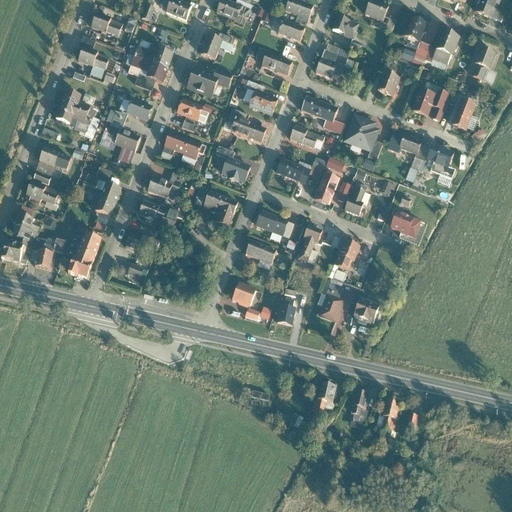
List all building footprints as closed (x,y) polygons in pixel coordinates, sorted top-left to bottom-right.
[(173,0),(168,14),(192,23),(197,9),(174,0),(173,0)] [(313,23),(317,9),(292,0),(287,13),(313,23)] [(483,0),(478,13),(495,20),(503,0),(483,0)] [(238,7),(224,2),(218,16),(245,26),(252,7),(240,3),(238,7)] [(393,10),(374,3),(368,18),(388,25),(393,10)] [(123,25),(100,17),(95,31),(117,40),(123,25)] [(363,27),(340,19),(335,33),(358,41),(363,27)] [(429,25),(414,20),(406,40),(421,45),(429,25)] [(310,31),(287,22),(281,37),(305,46),(310,31)] [(265,32),(277,36),(279,29),(267,25),(265,32)] [(464,40),(447,34),(436,63),(453,69),(464,40)] [(203,57),(218,63),(222,51),(235,56),(240,43),(223,36),(222,40),(211,36),(203,57)] [(80,45),(94,49),(96,42),(83,37),(80,45)] [(330,47),(319,75),(335,82),(342,67),(337,65),(342,52),(330,47)] [(158,83),(167,87),(179,57),(161,50),(158,55),(142,49),(135,67),(145,71),(139,86),(154,92),(158,83)] [(109,59),(86,50),(81,65),(103,74),(109,59)] [(499,56),(485,51),(474,79),(488,84),(499,56)] [(263,68),(293,79),(298,66),(268,55),(263,68)] [(220,79),(197,70),(189,90),(219,101),(224,88),(234,92),(239,79),(222,73),(220,79)] [(405,82),(390,76),(383,94),(398,99),(405,82)] [(239,80),(236,92),(242,94),(245,81),(239,80)] [(252,111),(277,120),(284,103),(266,96),(268,90),(251,84),(244,103),(254,106),(252,111)] [(466,98),(476,102),(480,93),(470,89),(466,98)] [(71,93),(60,121),(76,127),(78,123),(89,127),(95,111),(84,106),(87,99),(71,93)] [(440,98),(426,93),(417,115),(443,124),(453,98),(442,93),(440,98)] [(128,116),(152,125),(158,110),(134,100),(128,116)] [(344,114),(308,100),(303,114),(328,124),(326,131),(340,136),(343,127),(340,125),(344,114)] [(208,109),(185,101),(179,117),(189,120),(185,131),(199,136),(208,109)] [(480,107),(465,102),(456,126),(471,132),(480,107)] [(385,129),(355,118),(345,145),(373,156),(371,161),(379,164),(386,147),(379,145),(385,129)] [(241,136),(266,146),(271,133),(246,122),(241,136)] [(45,129),(42,136),(56,142),(59,135),(45,129)] [(329,140),(297,129),(292,143),(323,155),(329,140)] [(115,147),(141,157),(147,141),(121,131),(115,147)] [(473,137),(475,142),(486,136),(484,131),(473,137)] [(420,159),(426,144),(398,133),(390,152),(417,162),(413,172),(425,176),(430,163),(420,159)] [(207,148),(172,135),(166,150),(186,157),(183,164),(199,170),(207,148)] [(461,158),(437,149),(432,163),(438,166),(435,174),(452,180),(461,158)] [(223,178),(250,188),(256,170),(235,162),(238,155),(222,150),(219,158),(229,162),(223,178)] [(77,162),(48,151),(43,166),(71,177),(77,162)] [(162,158),(171,162),(173,155),(164,152),(162,158)] [(322,173),(326,163),(316,159),(312,169),(322,173)] [(342,174),(345,164),(329,159),(326,169),(342,174)] [(363,169),(373,172),(376,164),(366,160),(363,169)] [(313,173),(284,162),(278,176),(311,188),(313,183),(316,174),(313,173)] [(39,175),(30,199),(59,210),(65,195),(52,190),(55,181),(39,175)] [(316,201),(333,207),(343,181),(326,175),(316,201)] [(152,180),(147,193),(166,200),(164,205),(171,207),(178,190),(172,187),(152,180)] [(393,197),(396,185),(384,182),(381,194),(393,197)] [(97,191),(94,197),(115,205),(121,191),(108,186),(107,185),(103,194),(97,191)] [(356,190),(345,186),(339,202),(350,206),(356,190)] [(195,205),(202,208),(208,191),(201,189),(195,205)] [(246,207),(209,194),(203,210),(225,217),(222,226),(237,231),(246,207)] [(92,202),(92,203),(99,205),(96,214),(97,214),(110,219),(115,205),(94,197),(92,202)] [(347,213),(365,219),(369,208),(351,202),(347,213)] [(143,203),(138,217),(153,223),(154,222),(161,225),(166,212),(143,203)] [(381,214),(375,212),(373,219),(385,223),(389,210),(383,208),(381,214)] [(161,225),(159,228),(172,233),(176,221),(179,212),(171,209),(170,213),(166,212),(161,225)] [(421,222),(400,214),(394,230),(415,238),(421,222)] [(297,228),(263,215),(258,229),(291,242),(297,228)] [(19,216),(15,227),(20,229),(16,239),(32,245),(36,235),(29,233),(34,221),(19,216)] [(329,236),(310,229),(297,261),(316,268),(329,236)] [(74,259),(68,275),(76,278),(77,277),(86,280),(101,242),(90,237),(90,240),(84,237),(76,259),(74,259)] [(131,237),(126,250),(141,255),(151,258),(152,259),(154,254),(157,255),(160,245),(157,244),(143,239),(142,242),(131,237)] [(341,251),(345,242),(335,238),(332,247),(341,251)] [(2,259),(1,260),(2,263),(4,262),(6,262),(26,267),(30,257),(22,255),(24,249),(30,251),(32,245),(16,239),(13,246),(8,245),(3,258),(2,259)] [(41,242),(35,269),(49,272),(53,256),(53,254),(62,256),(65,244),(56,242),(54,249),(46,247),(47,243),(41,242)] [(365,250),(345,242),(336,267),(355,274),(365,250)] [(284,254),(253,243),(248,257),(279,268),(284,254)] [(147,267),(132,262),(129,272),(145,276),(147,267)] [(334,280),(344,284),(348,275),(337,271),(334,280)] [(263,295),(240,286),(233,304),(256,313),(263,295)] [(352,293),(334,286),(321,319),(339,326),(352,293)] [(306,296),(286,293),(280,326),(300,329),(306,296)] [(389,311),(365,302),(357,321),(382,330),(389,311)] [(335,417),(340,389),(329,387),(326,404),(318,402),(316,413),(335,417)] [(373,396),(359,393),(353,419),(367,422),(373,396)] [(407,406),(394,403),(387,431),(397,433),(400,423),(403,423),(407,406)] [(290,413),(286,424),(296,427),(299,416),(290,413)] [(422,418),(413,416),(410,430),(419,431),(422,418)]
